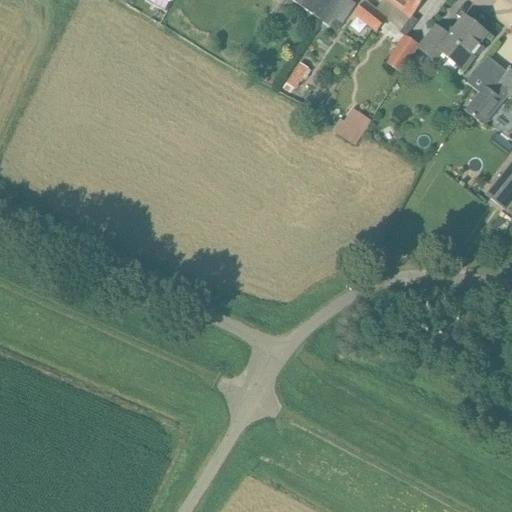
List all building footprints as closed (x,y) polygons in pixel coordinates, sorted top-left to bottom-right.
[(289,0),(323,23),(338,0),(289,0)] [(343,26),(356,5),(348,0),(338,0),(323,23),(330,29),(335,21),(343,26)] [(412,20),(427,0),(385,0),(377,10),(365,25),(376,34),(397,8),(412,20)] [(365,25),(377,10),(365,1),(353,16),(365,25)] [(473,54),(475,51),(488,35),(465,17),(454,32),(449,29),(445,34),(436,27),(419,49),(418,48),(416,50),(417,51),(435,64),(441,55),(464,74),(476,58),(473,54)] [(416,50),(418,48),(404,38),(386,65),(402,75),(417,51),(416,50)] [(309,69),(300,64),(283,90),(290,94),(292,90),(295,91),(309,69)] [(511,69),(505,79),(487,65),(486,64),(484,65),(483,65),(470,82),(469,84),(469,85),(470,86),(480,94),(465,112),(483,127),(510,93),(511,93),(511,69)] [(355,146),(362,136),(372,122),(352,110),(344,122),(341,121),(333,132),(355,146)]
